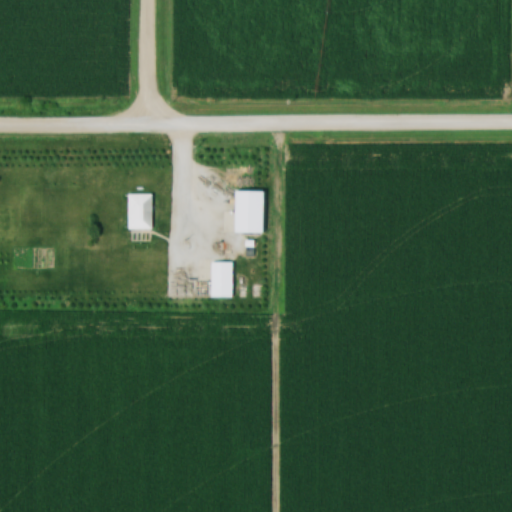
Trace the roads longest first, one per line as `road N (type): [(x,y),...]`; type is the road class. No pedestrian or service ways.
road 1 (residential): [(511,128),(0,131)]
road 2 (residential): [(144,130),(144,0)]
